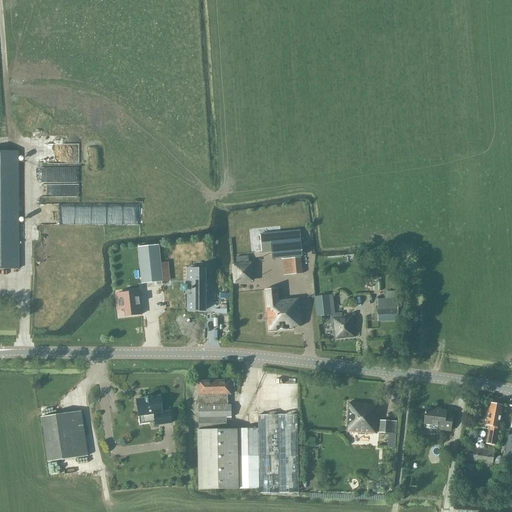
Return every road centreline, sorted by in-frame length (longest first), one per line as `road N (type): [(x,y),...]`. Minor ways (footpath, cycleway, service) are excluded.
road 1 (unclassified): [(511,390),(291,358),(0,353)]
road 2 (track): [(432,228),(435,378)]
